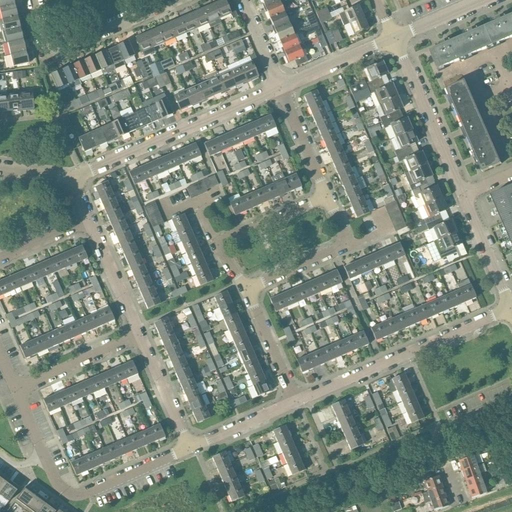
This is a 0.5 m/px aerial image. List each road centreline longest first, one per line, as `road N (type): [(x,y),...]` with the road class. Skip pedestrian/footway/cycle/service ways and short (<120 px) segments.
road 1 (residential): [(295,402),(508,307)]
road 2 (residential): [(74,178),(279,88)]
road 3 (residential): [(186,0),(46,60),(32,0)]
road 4 (residential): [(462,195),(393,37)]
road 5 (residential): [(245,290),(348,246),(326,197)]
road 6 (residential): [(460,502),(436,435),(511,396)]
road 7 (residential): [(64,493),(88,492),(188,448)]
road 8 (residential): [(16,389),(138,336)]
road 9 (residential): [(279,88),(393,37)]
road 10 (residential): [(138,336),(87,222)]
road 11 (residential): [(188,448),(138,336)]
road 12 (residential): [(295,402),(245,290)]
road 13 (residential): [(508,307),(462,195)]
road 14 (residential): [(215,244),(326,197)]
